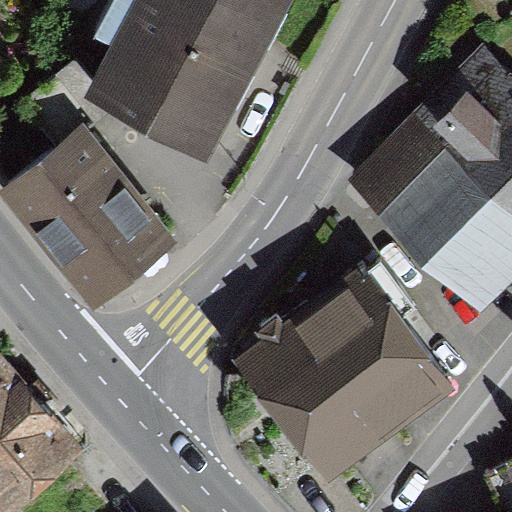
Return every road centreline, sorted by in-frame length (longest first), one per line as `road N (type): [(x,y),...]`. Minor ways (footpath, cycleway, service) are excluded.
road 1 (tertiary): [(118,395),(264,232),(396,0)]
road 2 (secondary): [(0,255),(118,395)]
road 3 (residential): [(401,511),(511,371)]
road 4 (secondary): [(118,395),(227,511)]
